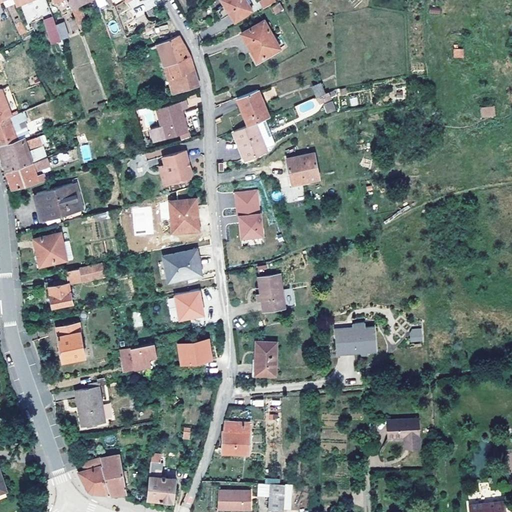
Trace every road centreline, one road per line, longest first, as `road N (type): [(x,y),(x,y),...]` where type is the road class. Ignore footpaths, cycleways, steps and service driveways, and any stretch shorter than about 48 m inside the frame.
road 1 (residential): [(165,0),(207,88),(230,358),(182,511)]
road 2 (residential): [(68,501),(6,295)]
